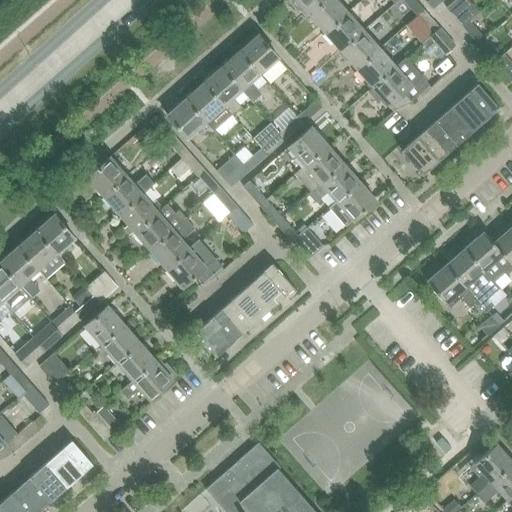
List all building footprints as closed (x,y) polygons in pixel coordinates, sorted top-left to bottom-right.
[(303,7),(309,14),(325,0),(290,0),(291,3),(296,9),(300,10),(303,7)] [(325,0),(309,14),(325,32),(348,12),(337,0),(325,0)] [(402,0),(417,15),(423,10),(414,0),(402,0)] [(442,0),(428,0),(426,2),(432,9),(442,0)] [(454,0),(453,1),(447,7),(463,26),(470,20),(479,12),(468,0),(454,0)] [(429,35),(429,36),(439,27),(423,10),(417,15),(432,33),(429,35)] [(325,32),(341,50),(364,30),(348,12),(325,32)] [(463,26),(479,44),(486,38),(470,20),(463,26)] [(439,27),(429,36),(446,55),(456,46),(447,36),(439,27)] [(341,50),(357,68),(380,48),(364,30),(341,50)] [(257,34),(239,50),(259,73),(278,57),(257,34)] [(479,44),(495,62),(502,56),(486,38),(479,44)] [(357,68),(372,86),(396,66),(380,48),(357,68)] [(220,67),(240,90),(251,102),(260,94),(250,82),(259,73),(239,50),(220,67)] [(502,56),(495,62),(511,81),(511,80),(511,63),(504,54),(502,56)] [(372,86),(368,91),(376,100),(380,100),(383,98),(389,105),(393,110),(395,108),(410,101),(429,85),(405,58),(396,66),(372,86)] [(220,67),(203,82),(232,115),(240,108),(231,99),(240,90),(220,67)] [(185,98),(205,121),(214,131),(232,115),(203,82),(185,98)] [(478,84),(452,106),(473,130),(499,108),(478,84)] [(205,121),(185,98),(166,114),(186,137),(205,121)] [(315,98),(296,116),(302,123),(322,106),(315,98)] [(452,106),(427,128),(448,152),(473,130),(452,106)] [(150,122),(166,141),(174,135),(157,116),(150,122)] [(296,116),(277,132),(284,139),(302,123),(296,116)] [(288,147),(304,166),(327,145),(311,127),(288,147)] [(448,152),(427,128),(401,151),(422,175),(448,152)] [(277,132),(260,147),(267,155),(284,139),(277,132)] [(166,141),(182,159),(189,153),(174,135),(166,141)] [(293,175),(309,193),(343,163),(327,145),(304,166),(293,175)] [(260,147),(242,163),(249,171),(267,155),(260,147)] [(182,159),(198,177),(205,171),(189,153),(182,159)] [(249,171),(242,163),(234,155),(216,171),(230,187),(249,171)] [(87,177),(103,196),(127,176),(110,157),(87,177)] [(328,193),(335,201),(359,181),(343,163),(309,193),(306,196),(314,205),(328,193)] [(198,177),(214,195),(221,189),(205,171),(198,177)] [(119,214),(142,194),(154,184),(145,175),(134,184),(127,176),(103,196),(119,214)] [(243,187),(259,206),(266,200),(250,181),(243,187)] [(359,181),(335,201),(328,207),(345,226),(375,199),(359,181)] [(214,195),(230,212),(237,206),(221,189),(214,195)] [(119,214),(135,232),(158,212),(142,194),(119,214)] [(259,206),(275,223),(282,217),(266,200),(259,206)] [(158,212),(135,232),(150,250),(186,219),(179,211),(175,214),(167,204),(158,212)] [(237,206),(230,212),(227,215),(243,234),(254,225),(237,206)] [(54,214),(35,230),(55,253),(74,237),(54,214)] [(275,223),(291,242),(298,236),(282,217),(275,223)] [(150,250),(166,268),(190,248),(182,240),(195,229),(186,219),(150,250)] [(498,227),(488,236),(493,242),(493,243),(511,263),(511,226),(508,222),(503,227),(498,227)] [(298,236),(291,242),(292,243),(295,247),(296,247),(307,260),(317,252),(323,246),(307,228),(301,233),(298,236)] [(35,230),(17,246),(37,269),(45,278),(63,262),(55,253),(35,230)] [(483,231),(464,247),(494,280),(503,272),(506,275),(511,270),(511,263),(493,243),(493,242),(488,236),(483,231)] [(190,248),(166,268),(182,287),(196,275),(202,282),(222,264),(200,239),(190,248)] [(0,261),(0,263),(19,285),(30,298),(40,289),(28,277),(37,269),(17,246),(0,261)] [(464,247),(445,264),(478,300),(488,312),(494,307),(487,299),(500,287),(494,280),(464,247)] [(0,263),(0,300),(1,301),(13,315),(16,311),(17,306),(14,303),(25,293),(19,285),(0,263)] [(273,264),(247,287),(268,310),(294,288),(273,264)] [(469,308),(478,300),(445,264),(426,281),(450,308),(461,299),(469,308)] [(106,273),(87,290),(92,296),(98,302),(113,289),(117,286),(111,279),(106,273)] [(247,287),(222,309),(243,332),(268,310),(247,287)] [(92,296),(74,312),(80,318),(98,302),(92,296)] [(85,326),(101,344),(124,324),(108,305),(85,326)] [(69,306),(51,322),(62,334),(80,318),(74,312),(69,306)] [(243,332),(222,309),(212,317),(196,331),(217,355),(243,332)] [(495,311),(491,315),(499,324),(503,321),(503,320),(495,311)] [(489,316),(478,326),(486,335),(498,325),(489,316)] [(51,322),(33,338),(44,350),(62,334),(51,322)] [(101,344),(117,362),(140,342),(124,324),(101,344)] [(493,336),(499,342),(509,333),(503,327),(493,336)] [(44,350),(38,344),(33,338),(15,354),(26,366),(44,350)] [(117,362),(133,380),(156,360),(140,342),(117,362)] [(0,350),(0,363),(9,374),(16,368),(0,350)] [(156,360),(133,380),(139,388),(149,399),(172,378),(176,375),(166,363),(164,364),(159,357),(156,360)] [(39,366),(55,385),(61,379),(45,360),(39,366)] [(9,374),(3,380),(19,399),(23,395),(33,387),(24,378),(16,368),(9,374)] [(55,385),(70,403),(77,397),(61,379),(55,385)] [(139,388),(133,380),(120,391),(127,399),(139,388)] [(49,405),(33,387),(23,395),(39,414),(49,405)] [(70,403),(87,421),(93,416),(77,397),(70,403)] [(93,416),(87,421),(103,440),(113,431),(105,422),(97,413),(93,416)] [(112,416),(105,422),(113,431),(120,425),(112,416)] [(0,447),(14,435),(0,418),(0,447)] [(72,440),(46,463),(68,486),(93,464),(72,440)] [(470,485),(477,494),(511,463),(511,459),(497,442),(474,463),(483,473),(470,485)] [(206,489),(214,499),(225,511),(315,511),(278,469),(280,467),(258,443),(206,489)] [(46,463),(21,485),(42,509),(68,486),(46,463)] [(499,490),(508,500),(511,496),(511,463),(477,494),(485,502),(499,490)] [(38,511),(42,509),(21,485),(0,503),(0,511),(38,511)] [(453,499),(443,508),(445,511),(456,511),(459,509),(461,508),(453,499)]
